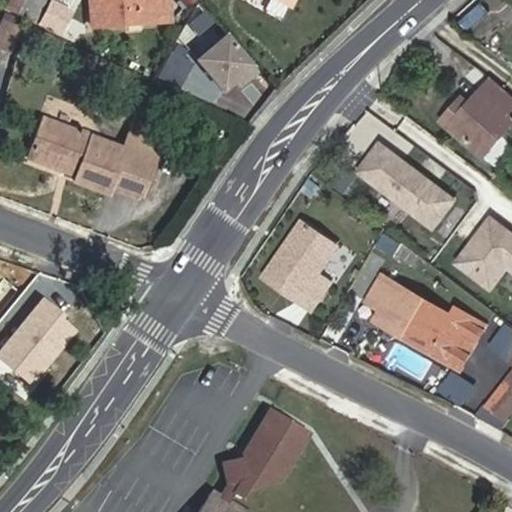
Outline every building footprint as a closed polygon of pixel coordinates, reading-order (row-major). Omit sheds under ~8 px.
[(11,0),(7,9),(35,23),(46,0),(11,0)] [(90,0),(93,27),(172,21),(169,0),(90,0)] [(0,50),(10,55),(24,24),(4,16),(0,26),(0,50)] [(232,30),(197,60),(228,97),(264,68),(232,30)] [(462,113),(455,106),(441,122),(484,158),(511,126),(511,96),(491,80),(462,113)] [(28,160),(76,178),(74,184),(110,197),(113,186),(142,198),(167,132),(135,121),(124,146),(44,118),(28,160)] [(411,178),(383,214),(417,240),(466,176),(438,155),(431,163),(426,158),(420,165),(410,157),(401,170),(411,178)] [(303,222),(265,277),(312,310),(331,283),(318,274),(338,246),(303,222)] [(381,309),(375,320),(459,369),(483,327),(455,311),(453,315),(383,275),(367,301),(381,309)] [(511,415),(511,391),(496,412),(508,421),(511,415)] [(246,511),(231,503),(236,493),(243,497),(249,486),(279,479),(309,431),(271,409),(243,455),(225,461),(231,484),(223,498),(212,492),(199,511),(246,511)]
